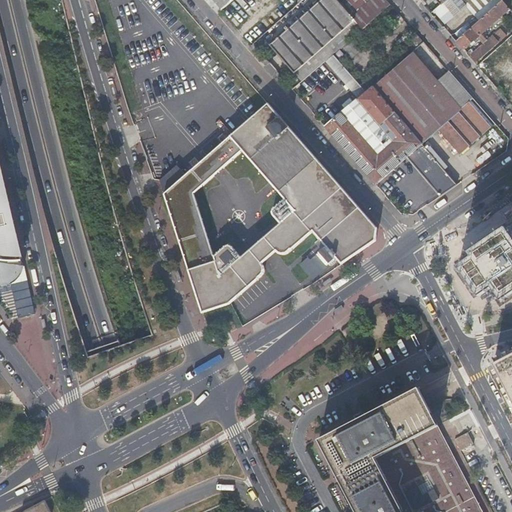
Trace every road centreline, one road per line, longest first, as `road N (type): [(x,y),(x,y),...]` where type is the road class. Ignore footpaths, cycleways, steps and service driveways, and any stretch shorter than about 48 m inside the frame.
road 1 (trunk): [(174,511),(81,260),(16,0)]
road 2 (trunk): [(2,0),(70,264),(129,443)]
road 3 (primary): [(203,368),(131,178),(77,0)]
road 4 (primary): [(0,84),(76,435)]
road 5 (residential): [(195,0),(404,244)]
road 6 (residential): [(402,0),(511,126)]
road 7 (secondary): [(84,468),(216,397)]
road 8 (secondary): [(203,368),(76,435)]
road 9 (secondary): [(404,244),(511,170)]
road 10 (residential): [(466,356),(404,244)]
road 11 (primary): [(268,511),(216,397)]
road 12 (secondary): [(303,317),(404,244)]
road 13 (residential): [(76,435),(0,337)]
road 14 (primary): [(261,511),(246,491),(227,484),(155,511)]
